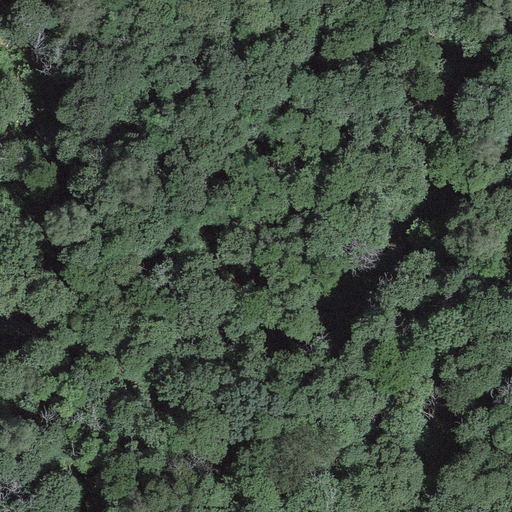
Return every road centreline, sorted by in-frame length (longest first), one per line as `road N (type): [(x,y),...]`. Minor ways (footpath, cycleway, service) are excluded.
road 1 (unclassified): [(0,324),(139,403),(267,511)]
road 2 (track): [(312,511),(392,501),(464,511)]
